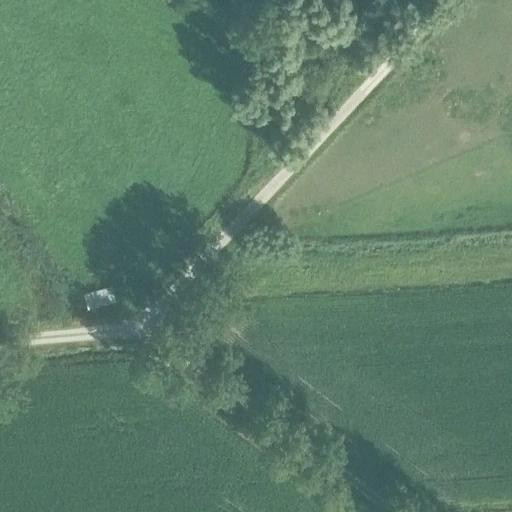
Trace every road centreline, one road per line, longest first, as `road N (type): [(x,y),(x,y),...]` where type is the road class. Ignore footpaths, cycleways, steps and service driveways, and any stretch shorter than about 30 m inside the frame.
road 1 (unclassified): [(446,0),(140,315),(0,331)]
road 2 (track): [(140,315),(390,511)]
